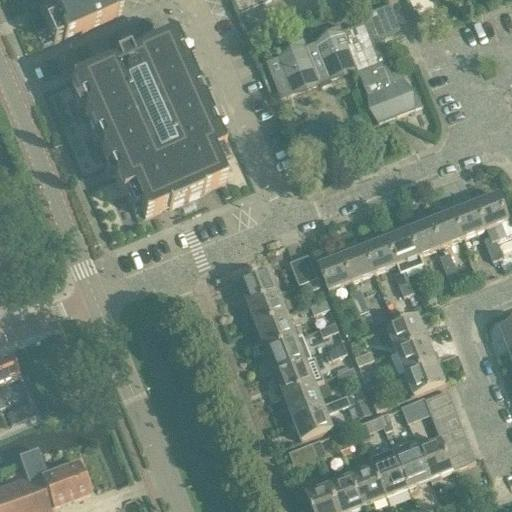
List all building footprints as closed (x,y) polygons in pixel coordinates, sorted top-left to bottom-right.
[(39,0),(42,4),(50,1),(58,19),(44,25),(53,45),(63,41),(64,43),(120,18),(112,0),(39,0)] [(232,0),(239,16),(280,0),(232,0)] [(380,129),(424,112),(416,94),(409,97),(401,77),(392,80),(371,26),(344,37),(341,29),(321,37),(324,44),(307,51),(304,44),(284,52),(287,59),(267,67),(281,103),(358,73),(380,129)] [(91,74),(70,84),(78,102),(83,100),(87,107),(84,111),(82,112),(83,113),(95,139),(100,137),(103,144),(101,148),(99,149),(121,198),(125,196),(133,216),(135,215),(141,213),(144,221),(167,210),(168,212),(203,197),(202,195),(225,185),(223,181),(221,177),(229,174),(220,154),(224,152),(202,103),(200,104),(196,103),(192,96),(197,93),(187,69),(185,65),(184,66),(179,66),(176,58),(181,55),(173,38),(151,48),(138,54),(138,55),(139,55),(135,57),(129,60),(127,55),(123,57),(114,61),(116,66),(111,68),(106,70),(105,68),(91,74)] [(476,208),(487,234),(509,225),(499,199),(476,208)] [(454,217),(465,243),(487,234),(476,208),(454,217)] [(432,226),(442,252),(465,243),(454,217),(432,226)] [(420,261),(442,252),(432,226),(409,235),(420,261)] [(387,244),(397,270),(401,278),(406,276),(423,268),(420,261),(409,235),(387,244)] [(485,244),(490,256),(500,252),(495,240),(485,244)] [(364,253),(374,279),(397,270),(387,244),(364,253)] [(504,263),(500,252),(490,256),(494,267),(504,263)] [(342,261),(352,287),(374,279),(364,253),(342,261)] [(440,262),(445,273),(455,269),(450,258),(440,262)] [(301,291),(303,290),(318,284),(309,261),(291,268),(301,291)] [(319,271),(329,297),(352,287),(342,261),(319,271)] [(459,281),(455,269),(445,273),(449,285),(459,281)] [(240,288),(249,311),(280,299),(271,276),(240,288)] [(395,280),(400,291),(410,287),(406,276),(401,278),(395,280)] [(306,299),(321,293),(318,284),(303,290),(306,299)] [(415,298),(410,287),(400,291),(405,303),(415,298)] [(351,297),(355,309),(365,305),(361,294),(351,297)] [(249,311),(258,334),(289,321),(280,299),(249,311)] [(314,319),(329,313),(326,305),(311,310),(314,319)] [(370,316),(365,305),(355,309),(360,320),(370,316)] [(258,334),(267,356),(298,343),(289,321),(258,334)] [(388,333),(397,356),(428,344),(419,321),(388,333)] [(323,342),(338,336),(335,327),(320,333),(323,342)] [(511,330),(501,334),(510,357),(511,355),(511,330)] [(267,356),(271,367),(269,368),(273,379),(276,379),(307,367),(313,364),(304,341),(298,343),(267,356)] [(397,356),(407,379),(437,366),(428,344),(397,356)] [(332,363),(347,358),(343,349),(328,355),(332,363)] [(356,363),(359,371),(375,365),(371,357),(356,363)] [(0,365),(0,413),(7,410),(2,398),(0,398),(0,389),(19,382),(10,362),(0,365)] [(407,379),(416,402),(447,390),(437,366),(407,379)] [(276,379),(285,401),(316,389),(307,367),(276,379)] [(341,386),(356,380),(353,371),(337,377),(341,386)] [(366,386),(369,395),(384,388),(381,380),(366,386)] [(285,401),(294,424),(325,412),(324,409),(316,389),(285,401)] [(325,412),(294,424),(303,447),(334,435),(327,418),(365,403),(362,394),(324,409),(325,412)] [(426,406),(431,417),(454,408),(449,397),(426,406)] [(378,417),(393,411),(390,402),(374,408),(378,417)] [(431,417),(435,429),(459,420),(454,408),(431,417)] [(410,429),(418,426),(412,410),(404,413),(410,429)] [(387,438),(395,435),(389,419),(380,422),(387,438)] [(435,429),(440,441),(462,433),(463,432),(459,420),(435,429)] [(364,447),(373,443),(366,428),(358,431),(364,447)] [(440,441),(439,441),(441,446),(442,446),(443,445),(446,452),(467,444),(462,433),(440,441)] [(341,456),(350,453),(343,437),(335,440),(341,456)] [(467,444),(446,452),(450,464),(471,456),(467,444)] [(420,454),(433,485),(477,467),(473,456),(471,456),(450,464),(446,452),(443,445),(442,446),(441,446),(420,454)] [(319,465),(328,461),(321,446),(312,449),(319,465)] [(320,467),(319,465),(312,449),(290,458),(297,476),(320,467)] [(56,511),(91,499),(78,466),(46,479),(38,457),(37,454),(18,461),(20,464),(26,481),(0,491),(0,511),(56,511)] [(397,463),(409,494),(433,485),(420,454),(397,463)] [(375,472),(387,503),(409,494),(397,463),(375,472)] [(352,481),(364,511),(387,503),(375,472),(352,481)] [(329,490),(338,511),(363,511),(364,511),(352,481),(329,490)] [(311,511),(338,511),(329,490),(306,499),(311,511)]
